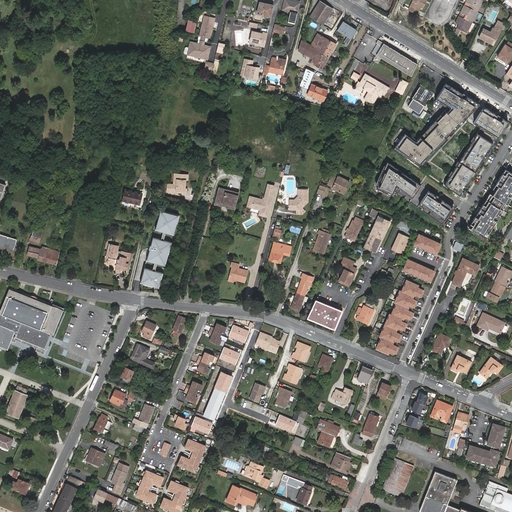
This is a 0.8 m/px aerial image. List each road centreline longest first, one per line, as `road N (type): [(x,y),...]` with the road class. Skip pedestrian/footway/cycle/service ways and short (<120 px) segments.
road 1 (residential): [(511,136),(449,236),(450,262),(402,371)]
road 2 (residential): [(133,300),(39,511)]
road 3 (residential): [(402,371),(271,317),(206,308)]
road 4 (primary): [(511,105),(341,0)]
road 5 (residential): [(351,511),(408,373)]
road 6 (residential): [(0,270),(133,300)]
road 7 (residential): [(206,308),(156,431)]
